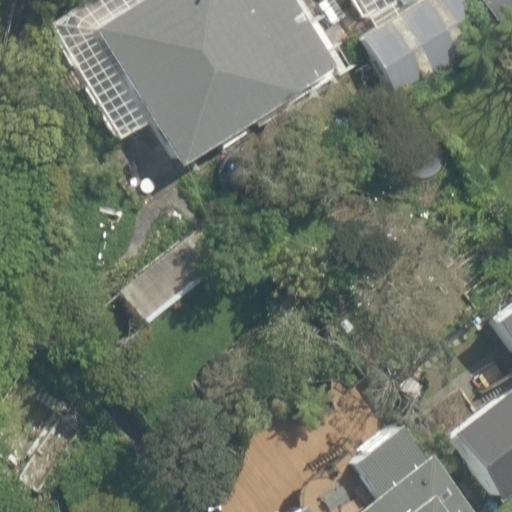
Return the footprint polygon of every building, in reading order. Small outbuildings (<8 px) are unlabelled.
[(337,0),(398,99),(511,29),(511,0),(47,0),(21,16),(102,149),(135,129),(159,168),(316,73),(273,2),(277,0),(337,0)] [(196,210),(99,288),(134,331),(230,252),(196,210)] [(417,435),(483,511),(485,511),(511,489),(511,296),(477,327),(505,359),(417,435)] [(90,430),(11,368),(0,382),(0,472),(35,500),(90,430)] [(445,511),(363,408),(232,511),(445,511)]
